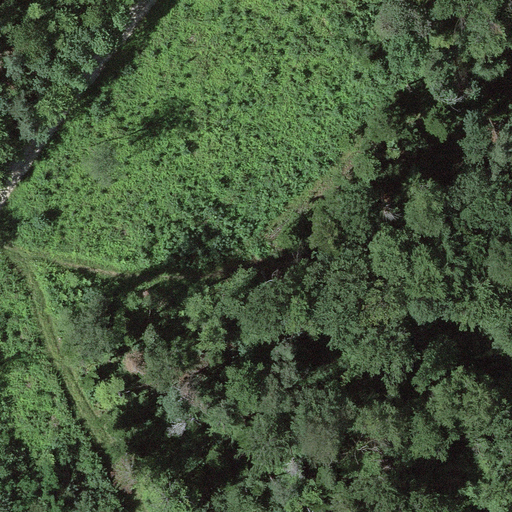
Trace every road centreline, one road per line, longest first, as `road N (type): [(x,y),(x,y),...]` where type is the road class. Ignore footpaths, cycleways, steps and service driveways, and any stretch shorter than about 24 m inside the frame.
road 1 (track): [(511,237),(209,268),(133,268),(0,236)]
road 2 (track): [(152,0),(0,197)]
